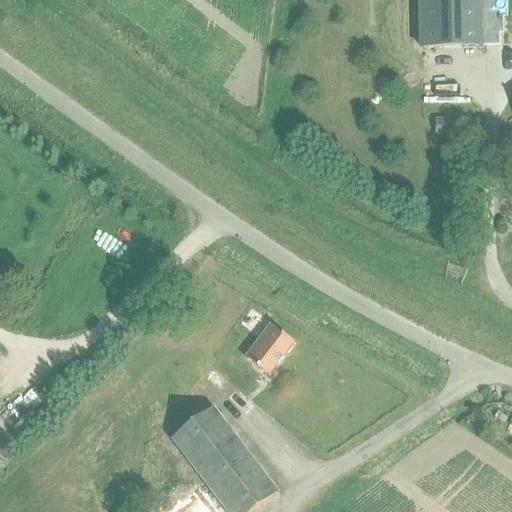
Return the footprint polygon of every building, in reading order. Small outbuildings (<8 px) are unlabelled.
[(420,0),(422,49),(483,48),(481,0),(420,0)] [(438,116),(441,134),(455,131),(452,114),(438,116)] [(263,314),(249,304),(234,323),(248,334),(263,314)] [(245,358),(269,377),(295,344),(271,326),(245,358)] [(173,441),(226,511),(254,511),(279,494),(214,409),(173,441)]
